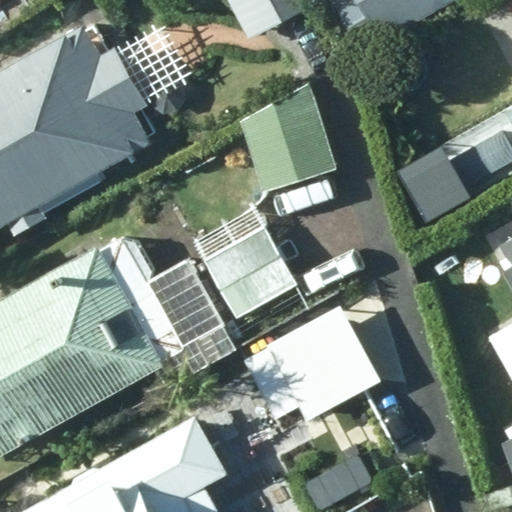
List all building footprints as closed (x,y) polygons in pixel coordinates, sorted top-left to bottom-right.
[(224,0),(244,35),(307,0),(224,0)] [(346,0),(369,42),(445,0),(346,0)] [(93,51),(75,20),(0,59),(0,234),(99,180),(91,167),(144,138),(129,110),(141,98),(109,41),(93,51)] [(236,116),(257,189),(332,167),(305,79),(236,116)] [(267,222),(202,259),(239,325),(304,288),(267,222)] [(511,233),(482,251),(511,303),(511,416),(492,428),(511,463),(511,233)] [(0,442),(175,346),(114,237),(0,299),(0,442)] [(189,413),(0,511),(213,511),(197,483),(219,471),(189,413)] [(378,424),(302,457),(324,509),(401,476),(378,424)]
